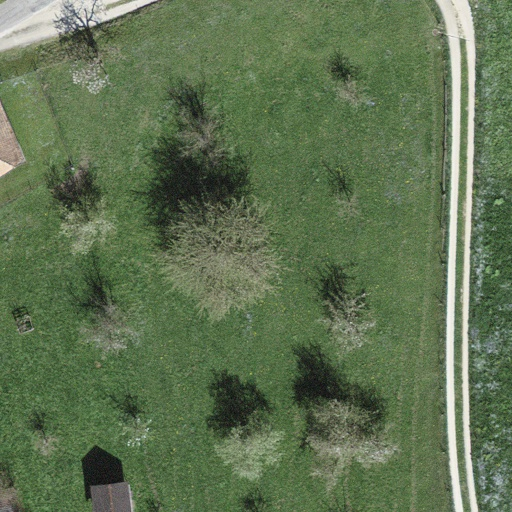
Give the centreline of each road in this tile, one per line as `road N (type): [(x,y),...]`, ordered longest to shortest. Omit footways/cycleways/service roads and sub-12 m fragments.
road 1 (track): [(451,0),(464,62),(458,511)]
road 2 (track): [(0,24),(83,16),(127,0)]
